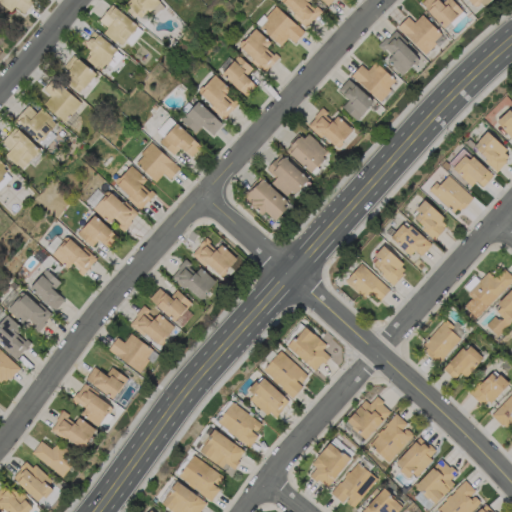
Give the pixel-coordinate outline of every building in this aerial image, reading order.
[(0,0),(0,1),(11,8),(13,6),(24,13),(31,0),(0,0)] [(123,0),(139,18),(159,1),(157,0),(123,0)] [(307,0),(279,0),(304,26),(319,12),(307,0)] [(451,0),(442,0),(441,2),(438,0),(422,0),(419,4),(445,27),(461,9),(451,0)] [(123,45),(135,20),(107,6),(99,21),(107,26),(102,34),(123,45)] [(279,45),(287,36),(293,42),(303,32),(275,6),(257,24),(279,45)] [(423,53),(441,34),(420,14),(413,22),(406,16),(396,27),(423,53)] [(142,31),(137,26),(124,40),(129,44),(142,31)] [(265,46),(270,41),(254,27),(237,45),(265,70),(277,57),(265,46)] [(385,60),(401,75),(418,56),(391,30),(378,44),(390,55),(385,60)] [(115,43),(89,33),(85,45),(91,47),(85,61),(106,68),(115,43)] [(95,72),(71,54),(63,66),(68,70),(61,79),(80,92),(95,72)] [(245,75),(252,68),(237,54),(220,73),(244,95),(255,84),(245,75)] [(366,69),(360,64),(350,75),(378,100),(395,81),(374,61),(366,69)] [(223,117),(236,104),(225,92),(228,89),(214,74),(197,90),(223,117)] [(80,101),(51,78),(42,89),(49,95),(42,103),(63,121),(80,101)] [(355,119),(372,101),(346,78),(336,89),(347,99),(341,106),(355,119)] [(193,132),(201,125),(211,134),(221,124),(198,100),(179,118),(193,132)] [(55,135),(49,130),(56,123),(39,108),(35,112),(27,104),(13,119),(43,147),(55,135)] [(511,107),(511,106),(495,121),(510,137),(507,140),(511,145),(511,107)] [(307,123),(335,148),(352,129),(336,115),(332,119),(320,108),(307,123)] [(173,154),(179,147),(190,156),(200,145),(175,122),(158,141),(173,154)] [(4,154),(21,169),(39,149),(14,126),(0,141),(9,149),(4,154)] [(286,150),(309,172),(328,152),(305,130),(286,150)] [(471,147),(497,170),(511,153),(484,131),(471,147)] [(168,178),(179,167),(151,141),(133,161),(154,181),(162,173),(168,178)] [(492,175),(462,147),(447,163),(470,185),(474,181),(481,187),(492,175)] [(275,177),(270,182),(288,198),(307,178),(279,153),(265,168),(275,177)] [(142,207),(153,193),(141,184),(146,178),(128,164),(113,185),(142,207)] [(471,197),(447,172),(429,189),(453,214),(471,197)] [(243,197),(262,214),(264,212),(274,220),(289,203),(259,178),(243,197)] [(91,207),(107,223),(111,219),(122,230),(136,215),(109,189),(91,207)] [(434,237),(448,220),(422,200),(408,217),(434,237)] [(107,247),(117,236),(93,214),(76,232),(90,246),(97,238),(107,247)] [(420,255),(430,244),(404,220),(389,236),(408,255),(414,249),(420,255)] [(50,253),(66,268),(70,263),(82,274),(95,260),(67,234),(50,253)] [(216,248),(204,237),(191,252),(219,276),(235,258),(219,244),(216,248)] [(393,284),(406,269),(381,246),(368,261),(393,284)] [(215,281),(199,267),(195,270),(183,260),(170,275),(199,300),(215,281)] [(379,299),(389,289),(360,262),(344,280),(363,298),(369,291),(379,299)] [(463,305),(474,317),(511,280),(511,277),(503,267),(493,277),(487,271),(478,279),(474,275),(462,286),(471,296),(463,305)] [(59,282),(45,269),(28,287),(53,310),(64,299),(53,288),(59,282)] [(148,297),(173,321),(190,302),(176,289),(169,296),(159,287),(148,297)] [(511,287),(491,310),(495,313),(485,324),(496,335),(511,318),(511,287)] [(50,313),(20,291),(8,308),(38,330),(50,313)] [(159,345),(174,326),(157,313),(155,316),(142,306),(129,322),(159,345)] [(16,331),(20,327),(5,314),(0,319),(0,342),(16,357),(29,343),(16,331)] [(437,362),(461,337),(444,320),(419,345),(437,362)] [(314,370),(328,355),(321,349),(325,344),(304,326),(286,345),(314,370)] [(139,372),(148,359),(152,362),(158,353),(129,333),(123,342),(116,336),(107,349),(139,372)] [(453,378),(459,371),(465,376),(482,357),(466,342),(442,368),(453,378)] [(261,369),(291,396),(308,376),(279,349),(261,369)] [(105,374),(94,365),(84,377),(111,398),(127,378),(111,366),(105,374)] [(506,382),(490,368),(469,393),(485,407),(506,382)] [(288,400),(260,374),(244,392),(272,418),(288,400)] [(71,399),(83,408),(80,413),(97,426),(111,405),(81,384),(71,399)] [(511,422),(511,391),(490,415),(506,430),(511,422)] [(390,410),(374,396),(368,403),(364,399),(345,420),(364,438),(390,410)] [(248,446),(257,435),(254,432),(260,424),(231,401),(215,421),(248,446)] [(50,428),(81,449),(95,428),(77,417),(75,420),(61,411),(50,428)] [(387,462),(412,435),(403,426),(406,423),(395,413),(367,444),(387,462)] [(231,468),(244,451),(214,428),(198,450),(223,469),(227,464),(231,468)] [(435,450),(417,435),(394,464),(411,479),(435,450)] [(30,453),(63,476),(72,461),(66,457),(70,451),(55,441),(51,448),(39,440),(30,453)] [(325,487),(349,458),(329,441),(310,463),(315,467),(309,474),(325,487)] [(222,475),(192,454),(176,476),(210,500),(219,488),(214,485),(222,475)] [(414,483),(432,503),(453,483),(449,478),(455,472),(441,458),(414,483)] [(11,476),(38,502),(51,488),(47,484),(50,481),(27,459),(11,476)] [(343,503),(344,500),(353,507),(376,477),(354,461),(330,493),(343,503)] [(436,511),(468,511),(479,501),(472,494),(475,490),(463,479),(434,509),(436,511)] [(199,511),(206,500),(173,481),(160,505),(172,511),(199,511)] [(0,507),(6,511),(25,511),(31,505),(2,483),(0,485),(0,507)] [(396,511),(403,505),(382,486),(358,511),(396,511)] [(493,511),(485,503),(474,511),(493,511)]
